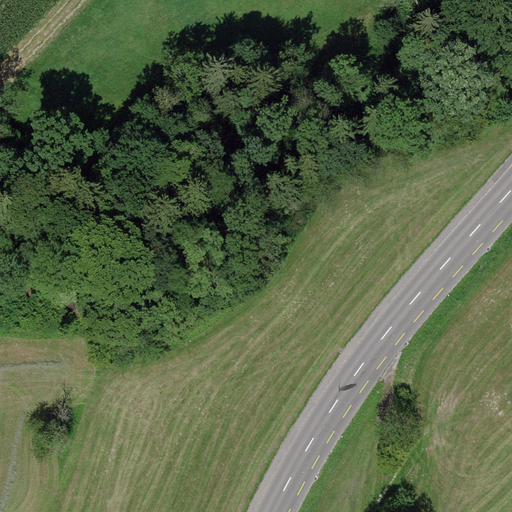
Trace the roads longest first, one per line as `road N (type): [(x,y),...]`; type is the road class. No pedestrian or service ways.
road 1 (primary): [(274,511),(345,389),(511,190)]
road 2 (track): [(374,511),(391,412),(388,332)]
